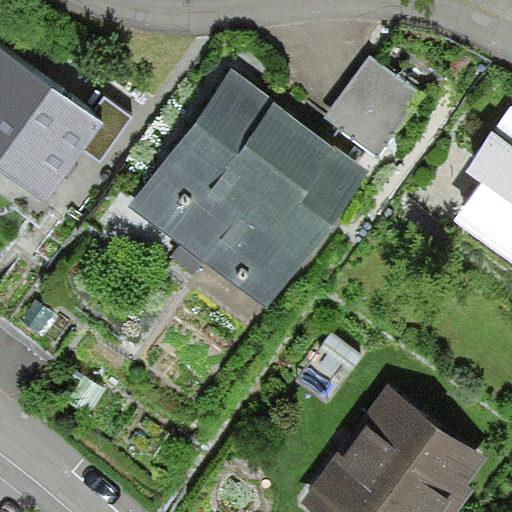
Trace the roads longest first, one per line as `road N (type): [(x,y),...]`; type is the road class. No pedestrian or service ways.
road 1 (residential): [(511,42),(441,9),(366,0),(186,15),(116,0)]
road 2 (residential): [(0,430),(106,511)]
